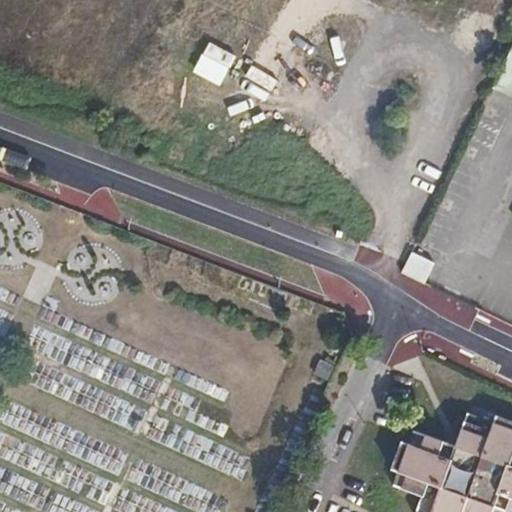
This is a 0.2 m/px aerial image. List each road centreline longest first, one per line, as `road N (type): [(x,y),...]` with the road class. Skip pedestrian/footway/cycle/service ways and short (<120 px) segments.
road 1 (unclassified): [(397,301),(360,276),(0,143)]
road 2 (unknown): [(396,211),(342,159),(332,123),(338,91),(383,37),(412,40),(474,67)]
road 3 (track): [(360,276),(496,27)]
road 4 (unclassified): [(297,511),(397,301)]
road 5 (unclassified): [(511,360),(397,301)]
